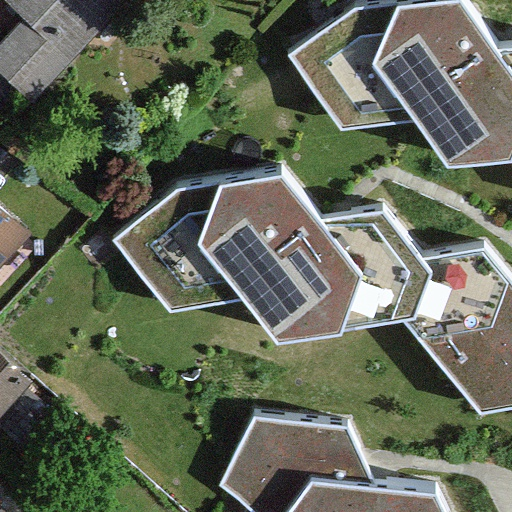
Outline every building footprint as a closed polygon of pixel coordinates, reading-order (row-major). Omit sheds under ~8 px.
[(117,0),(3,0),(0,4),(0,26),(60,74),(117,0)] [(352,0),(289,50),(340,121),(418,112),(445,153),(511,147),(511,148),(511,34),(498,35),(469,0),(352,0)] [(277,327),(400,306),(415,303),(431,259),(423,249),(383,200),(361,201),(345,205),(324,210),(282,162),(220,172),(178,178),(114,233),(169,304),(245,288),(277,327)] [(0,202),(0,291),(44,243),(0,202)] [(511,271),(482,238),(423,249),(431,259),(415,303),(400,306),(480,404),(511,398),(511,271)] [(0,414),(32,379),(0,349),(0,414)] [(449,511),(435,480),(375,471),(369,460),(364,448),(348,415),(255,407),(222,483),(265,511),(449,511)] [(0,511),(3,511),(9,506),(0,499),(0,511)]
